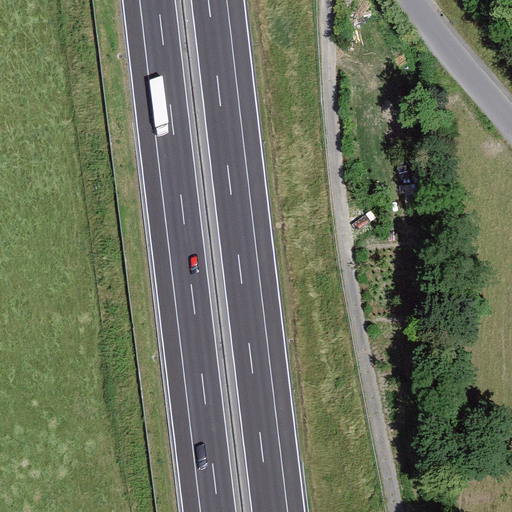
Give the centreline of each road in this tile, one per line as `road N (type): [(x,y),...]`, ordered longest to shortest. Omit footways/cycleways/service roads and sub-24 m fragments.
road 1 (track): [(328,0),(346,243),(395,511)]
road 2 (motorway): [(269,511),(209,0)]
road 3 (motorway): [(158,0),(218,511)]
road 4 (residential): [(413,0),(511,124)]
